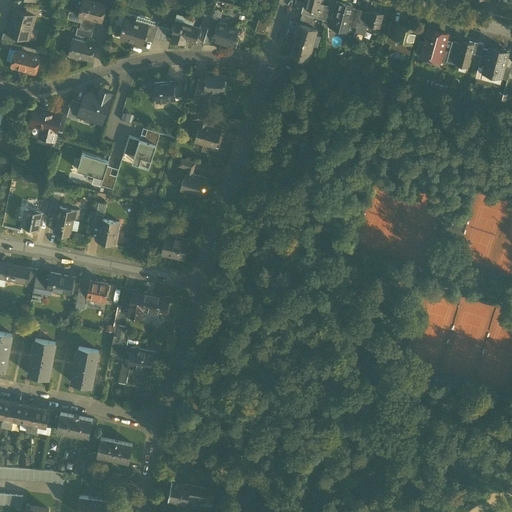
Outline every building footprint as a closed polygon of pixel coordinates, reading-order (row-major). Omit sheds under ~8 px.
[(96,20),(101,21),(102,18),(101,17),(102,14),(104,14),(106,5),(86,0),(84,0),(82,1),(81,6),(82,8),(80,16),(82,16),(96,20)] [(313,16),(317,18),(319,12),(321,12),(323,6),(323,4),(320,3),(320,0),(304,0),(301,13),(302,13),(313,16)] [(331,17),(332,18),(336,19),(337,16),(336,16),(340,2),(336,1),(331,17)] [(336,16),(337,16),(348,19),(351,7),(352,5),(340,2),(336,16)] [(34,15),(38,16),(40,9),(27,5),(25,12),(34,15)] [(317,18),(325,20),(328,8),(323,6),(321,12),(319,12),(317,18)] [(348,19),(357,22),(361,10),(351,7),(348,19)] [(214,9),(212,15),(220,17),(222,12),(214,9)] [(16,37),(24,39),(27,28),(30,29),(34,15),(25,12),(16,10),(15,14),(13,23),(11,22),(8,34),(8,35),(16,37)] [(78,15),(79,13),(69,10),(67,18),(81,22),(82,16),(80,16),(78,15)] [(370,12),(361,10),(357,22),(367,24),(370,12)] [(370,12),(367,24),(379,27),(383,14),(371,10),(370,12)] [(175,20),(176,20),(193,25),(195,19),(177,13),(175,20)] [(202,26),(208,28),(212,15),(206,13),(202,26)] [(300,20),(311,23),(313,16),(302,13),(300,20)] [(138,15),(137,19),(150,23),(154,24),(155,20),(138,15)] [(220,17),(212,15),(208,28),(204,41),(213,44),(214,39),(220,23),(221,18),(220,17)] [(81,22),(79,28),(93,32),(96,20),(82,16),(81,22)] [(346,25),(348,19),(337,16),(336,19),(332,18),(330,27),(348,32),(350,25),(346,25)] [(268,22),(259,19),(255,30),(264,33),(268,22)] [(132,43),(143,46),(144,40),(146,36),(147,37),(149,30),(148,29),(149,27),(135,22),(127,20),(125,27),(123,26),(120,37),(133,41),(132,43)] [(172,35),(173,35),(185,39),(195,42),(200,28),(193,25),(176,20),(172,35)] [(364,35),(367,24),(357,22),(355,32),(364,35)] [(390,48),(395,49),(398,39),(396,38),(400,25),(391,22),(385,42),(391,43),(390,48)] [(150,23),(149,27),(148,29),(149,30),(147,37),(153,39),(158,25),(154,24),(150,23)] [(214,39),(236,46),(239,38),(235,37),(238,29),(220,23),(214,39)] [(408,42),(408,41),(412,28),(400,24),(400,25),(396,38),(398,39),(408,42)] [(155,37),(160,39),(164,27),(158,25),(155,37)] [(300,25),(295,40),(312,45),(315,34),(316,30),(300,25)] [(161,39),(166,40),(170,29),(164,27),(161,39)] [(91,38),(93,32),(79,28),(77,28),(76,34),(91,38)] [(440,58),(441,58),(443,49),(447,34),(428,29),(425,42),(422,53),(423,53),(440,58)] [(1,39),(14,43),(16,37),(8,35),(8,34),(3,33),(1,39)] [(321,36),(315,34),(312,45),(317,47),(321,36)] [(91,60),(94,52),(92,52),(92,49),(94,48),(95,45),(74,39),(72,49),(70,50),(69,53),(70,56),(74,57),(76,56),(91,60)] [(409,53),(412,42),(408,41),(408,42),(398,39),(395,49),(409,53)] [(307,61),(312,45),(295,40),(291,56),(307,61)] [(415,54),(422,56),(423,53),(422,53),(425,42),(419,40),(415,54)] [(452,40),(449,51),(449,52),(458,55),(461,43),(452,40)] [(461,43),(458,55),(456,63),(459,64),(468,66),(470,58),(472,53),(474,44),(462,41),(461,43)] [(472,53),(481,55),(483,48),(484,44),(474,41),(474,44),(472,53)] [(21,51),(37,56),(39,50),(22,46),(21,51)] [(19,51),(9,48),(6,60),(12,62),(15,60),(17,52),(19,51)] [(484,67),(488,49),(483,48),(481,55),(478,66),(484,67)] [(507,57),(509,52),(493,48),(493,49),(489,48),(488,49),(484,67),(482,73),(502,78),(505,66),(507,57)] [(446,60),(449,52),(449,51),(443,49),(441,58),(440,58),(439,61),(446,63),(446,60)] [(26,72),(33,73),(35,72),(39,56),(37,56),(21,51),(19,51),(17,52),(15,60),(12,62),(11,65),(13,68),(17,69),(19,68),(25,70),(26,72)] [(446,60),(456,63),(458,55),(449,52),(446,60)] [(286,64),(298,68),(300,62),(288,58),(286,64)] [(439,61),(427,58),(426,63),(437,67),(439,61)] [(468,66),(459,64),(458,70),(466,73),(468,66)] [(500,84),(502,78),(482,73),(484,67),(478,66),(475,77),(500,84)] [(505,66),(502,78),(507,79),(508,77),(509,73),(511,67),(505,66)] [(325,67),(322,73),(329,77),(332,70),(325,67)] [(366,76),(373,78),(375,72),(367,70),(366,76)] [(213,91),(224,92),(225,76),(219,75),(219,73),(206,72),(205,80),(205,91),(213,91)] [(194,93),(195,90),(199,80),(192,77),(188,92),(194,93)] [(195,90),(205,91),(205,80),(199,80),(195,90)] [(168,97),(168,99),(176,98),(175,95),(174,84),(174,81),(154,83),(156,98),(168,97)] [(447,87),(440,85),(433,83),(432,89),(434,90),(438,91),(446,93),(447,87)] [(79,115),(94,120),(96,114),(103,116),(111,94),(99,90),(98,94),(91,92),(85,94),(82,102),(79,115)] [(195,90),(194,93),(192,98),(203,99),(206,96),(209,93),(213,91),(205,91),(195,90)] [(79,115),(82,102),(71,98),(67,116),(77,120),(79,115)] [(53,141),(54,141),(57,131),(61,114),(59,114),(59,115),(47,112),(47,110),(34,107),(31,117),(37,119),(35,126),(41,128),(39,137),(53,141)] [(200,120),(207,122),(209,115),(196,111),(194,118),(200,120)] [(124,121),(131,123),(134,114),(127,112),(124,121)] [(96,114),(94,120),(101,122),(103,116),(96,114)] [(210,148),(217,150),(219,142),(217,141),(221,129),(206,125),(207,122),(200,120),(194,141),(203,143),(210,145),(209,148),(210,148)] [(147,128),(145,135),(143,140),(156,144),(160,132),(147,128)] [(51,148),(58,150),(62,133),(57,131),(54,141),(53,141),(51,148)] [(124,151),(134,155),(139,139),(129,136),(124,151)] [(139,139),(134,155),(140,157),(151,160),(156,144),(143,140),(139,139)] [(208,152),(210,148),(209,148),(210,145),(203,143),(201,150),(208,152)] [(103,177),(103,178),(105,172),(107,165),(109,161),(82,152),(77,169),(94,175),(103,177)] [(132,162),(138,164),(140,157),(134,155),(132,162)] [(151,160),(140,157),(138,164),(149,167),(151,160)] [(192,169),(193,169),(195,163),(180,159),(179,165),(187,168),(192,169)] [(190,192),(201,195),(206,178),(191,174),(192,169),(187,168),(186,172),(185,172),(181,188),(190,191),(190,192)] [(110,173),(105,172),(103,178),(103,177),(100,184),(113,188),(117,176),(110,173)] [(100,186),(100,184),(103,177),(94,175),(92,183),(100,186)] [(53,193),(52,202),(49,214),(58,216),(60,207),(57,206),(58,203),(59,203),(61,195),(53,193)] [(43,213),(49,214),(52,202),(46,200),(43,213)] [(96,214),(104,216),(106,204),(99,203),(96,214)] [(60,207),(58,216),(74,219),(79,220),(81,210),(60,206),(60,207)] [(22,226),(38,229),(41,212),(26,209),(22,226)] [(189,222),(195,224),(197,216),(181,212),(179,219),(189,222)] [(94,227),(101,228),(102,219),(103,219),(104,216),(96,214),(94,227)] [(70,236),(74,219),(58,216),(55,232),(70,236)] [(98,242),(114,245),(117,231),(118,231),(120,223),(103,219),(102,219),(101,228),(98,242)] [(162,255),(185,260),(189,240),(166,235),(162,255)] [(0,277),(6,278),(27,283),(27,281),(30,268),(21,266),(20,270),(9,268),(9,264),(0,262),(0,263),(0,277)] [(27,281),(35,283),(36,277),(38,270),(30,268),(27,281)] [(52,290),(70,293),(73,277),(51,272),(49,280),(46,279),(44,288),(45,288),(52,290)] [(33,290),(44,292),(45,288),(44,288),(46,279),(36,277),(35,283),(33,290)] [(99,300),(105,301),(108,284),(101,283),(91,281),(91,280),(90,280),(88,290),(87,297),(99,300)] [(75,306),(85,308),(85,305),(87,297),(88,290),(79,288),(75,306)] [(42,302),(44,292),(33,290),(31,300),(42,302)] [(127,315),(141,318),(143,309),(166,314),(170,297),(136,290),(132,306),(129,306),(127,315)] [(97,308),(99,300),(87,297),(85,305),(97,308)] [(119,325),(116,336),(123,337),(126,326),(119,325)] [(0,368),(5,370),(12,335),(0,332),(0,368)] [(128,338),(123,337),(116,336),(114,335),(110,352),(124,354),(125,355),(128,338)] [(29,374),(48,378),(55,343),(36,339),(29,374)] [(71,382),(91,386),(98,351),(79,347),(71,382)] [(142,369),(150,370),(154,352),(131,347),(129,355),(127,365),(130,365),(133,366),(133,369),(141,370),(142,369)] [(127,365),(129,355),(125,355),(124,354),(119,382),(126,383),(130,365),(127,365)] [(0,416),(3,417),(7,418),(11,402),(0,399),(0,416)] [(12,419),(20,421),(23,404),(11,402),(7,418),(12,419)] [(20,421),(28,422),(33,423),(36,407),(23,404),(20,421)] [(36,407),(33,423),(38,424),(46,426),(49,410),(36,407)] [(57,430),(88,437),(92,419),(60,412),(57,430)] [(97,455),(129,462),(133,444),(101,437),(97,455)] [(0,478),(24,480),(25,468),(0,466),(0,478)] [(62,470),(25,468),(24,480),(61,482),(62,470)] [(168,501),(187,504),(189,495),(200,497),(199,498),(207,500),(209,488),(171,480),(168,501)] [(0,504),(21,507),(22,496),(0,493),(0,504)] [(77,511),(113,511),(114,500),(80,496),(77,511)]
